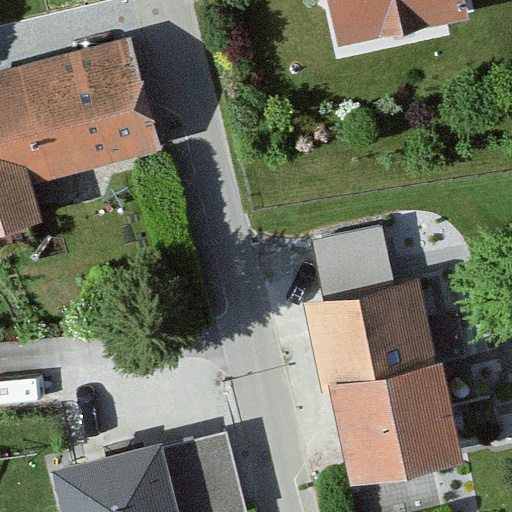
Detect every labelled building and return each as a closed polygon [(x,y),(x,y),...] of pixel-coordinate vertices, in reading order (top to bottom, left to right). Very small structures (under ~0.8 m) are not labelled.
[(463,21),(458,0),(324,0),(333,46),(463,21)] [(154,152),(127,43),(0,74),(0,229),(39,219),(30,183),(154,152)] [(394,213),(321,221),(327,279),(400,272),(394,213)] [(428,362),(413,282),(295,304),(311,387),(326,384),(345,483),(459,462),(440,359),(428,362)] [(225,424),(163,440),(181,511),(209,511),(245,502),(225,424)] [(181,511),(163,440),(160,427),(51,454),(65,511),(181,511)]
